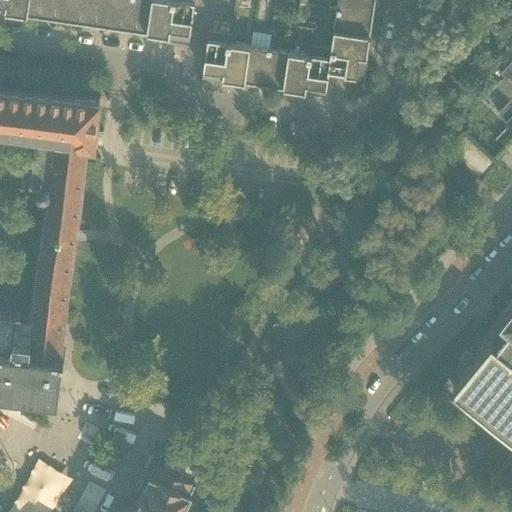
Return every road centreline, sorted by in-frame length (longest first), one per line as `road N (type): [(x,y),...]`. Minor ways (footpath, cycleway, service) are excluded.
road 1 (residential): [(0,42),(155,65),(191,90),(361,108),(392,84),(404,0)]
road 2 (tertiary): [(511,250),(385,392),(318,511)]
